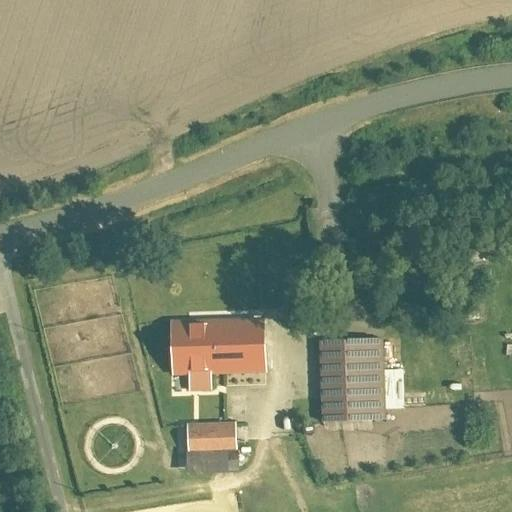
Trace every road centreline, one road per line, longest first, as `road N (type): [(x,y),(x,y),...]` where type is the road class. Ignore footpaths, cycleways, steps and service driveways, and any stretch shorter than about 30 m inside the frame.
road 1 (unclassified): [(511,80),(408,96),(121,207),(0,238)]
road 2 (track): [(60,511),(0,268)]
